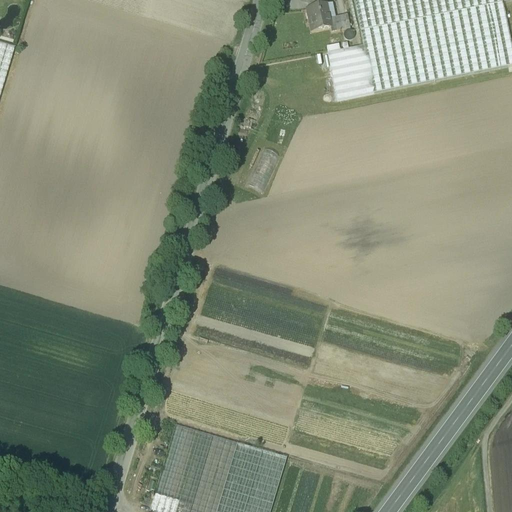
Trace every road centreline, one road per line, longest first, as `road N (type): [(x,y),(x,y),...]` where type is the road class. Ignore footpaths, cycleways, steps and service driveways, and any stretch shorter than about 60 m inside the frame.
road 1 (tertiary): [(104,511),(262,0)]
road 2 (primary): [(389,511),(511,345)]
